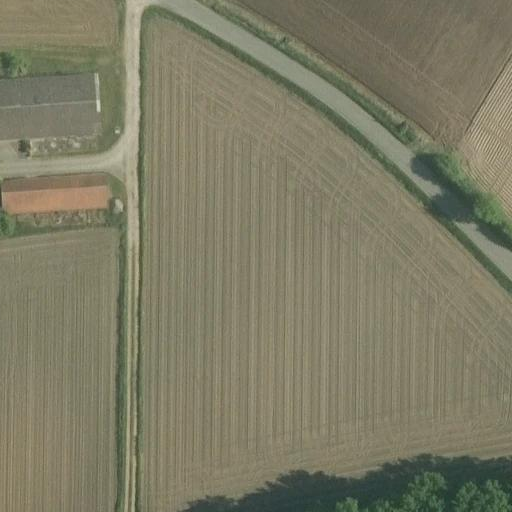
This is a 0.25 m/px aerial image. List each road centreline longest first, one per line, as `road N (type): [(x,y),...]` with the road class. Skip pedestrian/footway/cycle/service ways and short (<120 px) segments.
road 1 (unclassified): [(169,0),(290,69),(372,130),(511,271)]
road 2 (track): [(132,165),(134,322),(123,511)]
